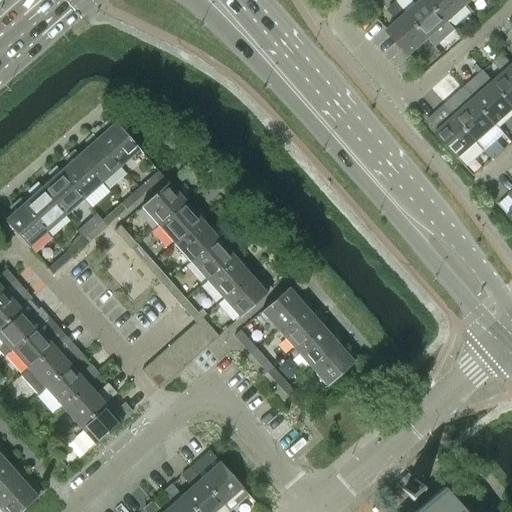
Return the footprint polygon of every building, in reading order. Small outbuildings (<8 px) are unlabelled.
[(411,0),(416,4),(406,13),(429,39),(436,46),(455,30),(448,22),(428,0),(411,0)] [(428,0),(448,22),(467,5),(462,0),(428,0)] [(410,57),(429,39),(406,13),(397,2),(387,11),(397,21),(386,30),(410,57)] [(502,73),(493,82),(511,103),(511,65),(502,55),(493,63),(502,73)] [(483,90),(474,99),(497,125),(511,111),(511,103),(493,82),(483,72),(474,80),(483,90)] [(457,99),(448,108),(478,142),(497,125),(474,99),(464,88),(455,97),(457,99)] [(458,159),(478,142),(448,108),(445,105),(426,122),(435,133),(458,159)] [(96,139),(120,166),(138,150),(138,151),(139,150),(110,117),(104,122),(109,127),(96,139)] [(102,182),(120,166),(96,139),(92,134),(86,139),(90,144),(78,155),(102,182)] [(495,142),(486,150),(493,158),(502,150),(495,142)] [(60,171),(59,171),(83,199),(91,207),(109,192),(101,183),(102,182),(78,155),(74,150),(68,155),(72,160),(60,171)] [(41,188),(65,215),(83,199),(59,171),(60,171),(55,166),(49,171),(54,176),(41,187),(41,188)] [(143,184),(148,190),(163,176),(158,170),(143,184)] [(23,203),(22,204),(47,231),(65,215),(41,188),(41,187),(37,182),(31,187),(30,189),(29,193),(31,196),(23,203)] [(185,201),(190,197),(185,191),(180,196),(169,183),(168,182),(140,207),(141,208),(141,207),(157,225),(185,201)] [(124,200),(129,206),(144,193),(139,187),(124,200)] [(22,204),(23,203),(18,198),(11,205),(10,210),(12,213),(4,220),(4,219),(3,220),(28,248),(29,248),(29,247),(47,231),(22,204)] [(185,201),(157,225),(174,243),(201,219),(201,220),(206,215),(201,210),(196,214),(185,201)] [(105,217),(111,223),(125,209),(120,203),(105,217)] [(87,233),(93,239),(107,225),(102,219),(87,233)] [(201,219),(174,243),(190,262),(217,238),(222,234),(217,228),(212,232),(201,220),(201,219)] [(123,229),(117,234),(130,249),(136,244),(123,229)] [(69,249),(74,255),(89,242),(84,236),(69,249)] [(233,256),(234,256),(239,252),(233,246),(229,251),(217,238),(190,262),(206,280),(233,256)] [(139,247),(133,253),(146,268),(152,262),(139,247)] [(65,252),(50,266),(55,272),(70,258),(65,252)] [(250,274),(250,275),(255,270),(250,265),(245,269),(234,256),(233,256),(206,280),(222,298),(250,274)] [(155,266),(149,271),(163,286),(169,281),(155,266)] [(0,290),(10,282),(13,279),(5,270),(0,274),(0,290)] [(250,274),(222,298),(238,316),(238,317),(238,318),(271,289),(266,283),(261,287),(250,275),(250,274)] [(0,290),(0,324),(27,301),(30,298),(22,289),(18,292),(10,282),(0,290)] [(166,290),(179,304),(185,299),(172,284),(166,290)] [(261,313),(277,330),(304,306),(305,307),(310,302),(305,296),(300,301),(289,288),(288,287),(260,312),(261,313)] [(198,314),(185,299),(179,304),(192,319),(198,314)] [(3,357),(10,350),(44,320),(47,317),(39,308),(36,311),(27,301),(0,324),(0,353),(3,356),(2,356),(3,357)] [(321,325),(326,321),(321,315),(316,319),(305,307),(304,306),(277,330),(293,349),(321,325)] [(201,317),(195,322),(212,341),(218,336),(201,317)] [(10,350),(27,369),(64,336),(55,327),(53,330),(44,320),(10,350)] [(195,322),(186,331),(203,350),(212,341),(195,322)] [(337,343),(342,339),(337,333),(332,338),(321,325),(293,349),(309,367),(337,343)] [(186,331),(177,338),(194,357),(203,350),(186,331)] [(243,334),(237,339),(250,354),(256,349),(243,334)] [(27,369),(19,375),(20,376),(36,394),(37,395),(44,388),(70,365),(80,356),(80,355),(72,346),(71,348),(62,338),(27,369)] [(177,338),(168,346),(185,365),(194,357),(177,338)] [(337,343),(309,367),(325,385),(325,386),(326,386),(358,357),(353,351),(348,356),(337,343)] [(168,346),(159,354),(176,373),(185,365),(168,346)] [(259,353),(253,358),(266,373),(272,368),(259,353)] [(167,381),(176,373),(159,354),(150,362),(167,381)] [(158,389),(167,381),(150,362),(141,370),(158,389)] [(61,407),(87,384),(97,374),(89,365),(79,375),(70,365),(44,388),(61,407)] [(275,371),(269,376),(283,391),(289,386),(275,371)] [(77,426),(104,403),(114,393),(106,384),(96,394),(87,384),(61,407),(77,426)] [(299,410),(305,405),(292,390),(286,395),(299,410)] [(112,413),(104,403),(77,426),(95,445),(121,422),(132,412),(131,411),(130,412),(123,403),(112,413)] [(0,462),(4,459),(4,460),(9,455),(4,449),(0,453),(0,462)] [(193,471),(229,511),(230,511),(229,511),(248,495),(248,496),(248,495),(242,488),(209,450),(208,451),(208,452),(200,459),(202,462),(193,471)] [(0,495),(20,478),(21,478),(26,474),(19,466),(14,466),(12,468),(4,460),(4,459),(0,462),(0,495)] [(190,486),(180,495),(195,511),(229,511),(193,471),(190,468),(181,476),(190,486)] [(20,478),(0,495),(0,509),(2,511),(19,511),(42,492),(37,486),(32,490),(21,478),(20,478)] [(161,511),(195,511),(180,495),(171,485),(162,493),(171,503),(161,511)] [(465,511),(458,504),(460,502),(458,500),(456,502),(443,486),(427,500),(414,511),(465,511)] [(161,511),(152,501),(143,510),(145,511),(161,511)]
